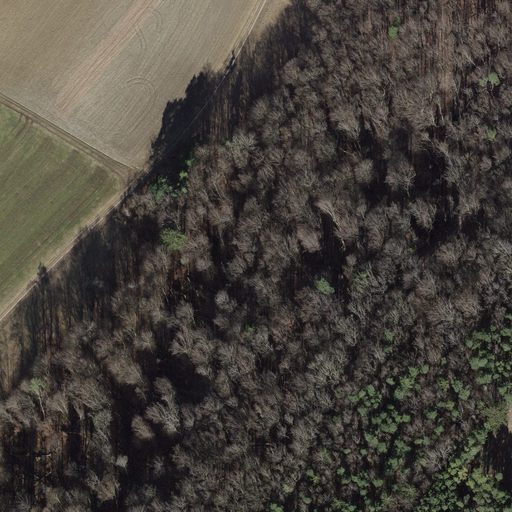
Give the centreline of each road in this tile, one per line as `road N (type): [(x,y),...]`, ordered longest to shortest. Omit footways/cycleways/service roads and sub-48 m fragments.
road 1 (track): [(285,511),(414,267),(458,232),(511,124)]
road 2 (track): [(266,0),(181,137),(0,321)]
road 3 (track): [(0,95),(140,179)]
